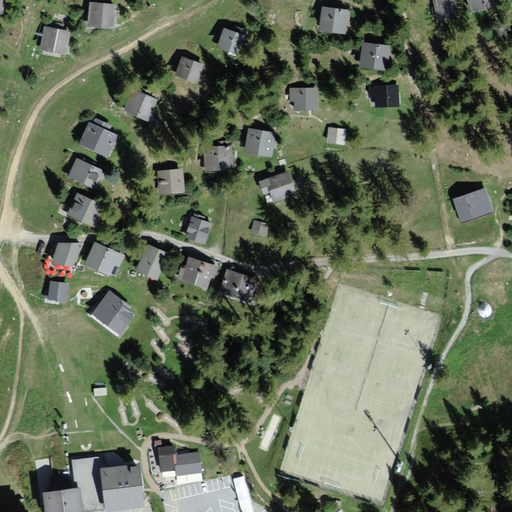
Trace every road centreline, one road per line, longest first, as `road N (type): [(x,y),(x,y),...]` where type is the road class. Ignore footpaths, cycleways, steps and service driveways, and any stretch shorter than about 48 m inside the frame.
road 1 (track): [(498,250),(409,250),(264,267),(140,234),(4,233)]
road 2 (track): [(4,233),(17,155),(39,108),(92,55),(177,25),(212,0)]
